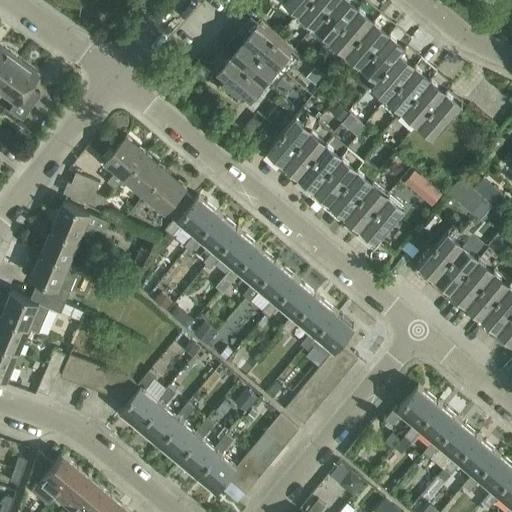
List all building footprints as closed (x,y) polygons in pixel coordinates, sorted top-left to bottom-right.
[(286,0),(299,10),(307,0),(286,0)] [(307,0),(299,10),(315,23),(333,0),(307,0)] [(356,0),(333,0),(315,23),(330,36),(359,2),(356,0)] [(359,2),(330,36),(346,49),(374,15),(359,2)] [(374,15),(346,49),(361,62),(390,28),(374,15)] [(243,37),(285,72),(298,55),(257,20),(243,37)] [(390,28),(361,62),(377,75),(400,48),(406,42),(390,28)] [(230,52),(271,86),(272,85),(273,86),(285,72),(243,37),(230,52)] [(400,48),(377,75),(372,82),(388,95),(416,61),(400,48)] [(0,80),(14,60),(0,49),(0,80)] [(237,99),(244,90),(249,94),(243,102),(253,110),(259,102),(258,101),(271,86),(230,52),(217,67),(226,75),(219,84),(237,99)] [(14,60),(0,80),(0,91),(12,100),(14,101),(9,109),(20,117),(33,99),(39,91),(28,83),(34,75),(14,60)] [(416,61),(388,95),(403,108),(432,74),(416,61)] [(315,66),(307,75),(316,83),(324,74),(315,66)] [(432,74),(403,108),(419,121),(447,87),(432,74)] [(447,87),(419,121),(434,134),(462,100),(447,87)] [(280,97),(273,106),(284,115),(291,106),(280,97)] [(339,102),(332,110),(341,118),(349,110),(339,102)] [(256,134),(270,119),(259,109),(245,124),(256,134)] [(351,111),(343,121),(350,128),(359,118),(351,111)] [(268,147),(285,160),(320,118),(319,117),(313,125),(297,112),(268,147)] [(320,118),(285,160),(300,173),(333,133),(332,132),(334,130),(320,118)] [(333,133),(300,173),(315,186),(344,152),(343,151),(348,144),(333,133)] [(105,160),(116,169),(107,179),(117,187),(125,177),(147,151),(127,134),(105,160)] [(125,177),(145,194),(167,168),(147,151),(125,177)] [(344,152),(315,186),(331,199),(359,165),(344,152)] [(359,165),(331,199),(346,212),(375,178),(359,165)] [(167,168),(145,194),(174,217),(177,213),(180,216),(194,198),(182,189),(186,184),(167,168)] [(442,192),(427,179),(415,168),(405,180),(432,204),(442,192)] [(76,171),(72,181),(96,190),(100,181),(76,171)] [(483,175),(473,186),(484,195),(495,204),(496,205),(505,194),(483,175)] [(375,178),(346,212),(361,225),(390,190),(375,178)] [(96,192),(96,190),(72,181),(72,182),(68,180),(64,192),(102,207),(107,196),(96,192)] [(390,190),(361,225),(377,238),(406,203),(390,190)] [(177,213),(174,217),(166,227),(167,228),(173,233),(183,221),(195,231),(215,208),(198,193),(194,198),(180,216),(177,213)] [(484,195),(472,209),(483,219),(495,204),(484,195)] [(63,200),(53,224),(80,235),(91,239),(96,226),(105,229),(109,218),(92,211),(85,231),(82,230),(90,211),(63,200)] [(215,208),(195,231),(185,243),(192,249),(202,237),(214,247),(234,224),(215,208)] [(53,224),(42,250),(70,261),(70,260),(80,235),(53,224)] [(234,224),(214,247),(204,259),(211,265),(221,253),(234,264),(254,240),(234,224)] [(420,261),(436,274),(465,240),(449,227),(420,261)] [(166,234),(161,240),(165,244),(174,234),(173,233),(167,228),(163,232),(166,234)] [(241,269),(254,280),(274,257),(254,240),(234,264),(216,285),(223,290),(241,269)] [(465,240),(436,274),(451,287),(480,253),(465,240)] [(142,245),(135,258),(148,265),(154,252),(142,245)] [(39,277),(35,287),(66,299),(71,289),(81,264),(70,260),(70,261),(42,250),(32,274),(39,277)] [(480,253),(451,287),(448,291),(455,297),(458,293),(467,300),(496,266),(480,253)] [(254,280),(244,292),(250,298),(263,309),(273,296),(293,273),(274,257),(254,280)] [(135,261),(129,273),(140,278),(146,267),(135,261)] [(496,266),(467,300),(482,313),(511,279),(496,266)] [(293,273),(273,296),(263,309),(270,315),(280,302),(292,313),(313,289),(293,273)] [(511,279),(482,313),(497,326),(511,308),(511,279)] [(13,290),(3,314),(30,325),(40,330),(50,306),(62,311),(66,299),(35,287),(31,297),(13,290)] [(313,289),(292,313),(282,325),(289,331),(300,319),(312,329),(332,305),(313,289)] [(155,298),(165,308),(173,300),(162,290),(155,298)] [(177,304),(171,312),(176,317),(179,319),(186,311),(177,304)] [(312,329),(301,341),(309,347),(312,343),(327,355),(332,350),(334,347),(340,341),(355,324),(332,305),(312,329)] [(511,308),(497,326),(511,338),(511,308)] [(3,314),(0,320),(0,342),(19,350),(30,325),(3,314)] [(207,342),(217,329),(205,319),(194,331),(207,342)] [(191,338),(184,347),(193,354),(200,345),(191,338)] [(332,350),(350,365),(357,355),(340,341),(334,347),(332,350)] [(0,372),(9,376),(19,350),(0,342),(0,372)] [(227,345),(220,353),(226,357),(232,350),(227,345)] [(55,349),(49,363),(60,367),(66,353),(55,349)] [(324,359),(342,374),(350,365),(332,350),(327,355),(324,359)] [(71,352),(61,375),(72,379),(81,356),(71,352)] [(81,356),(72,379),(83,383),(92,361),(81,356)] [(242,359),(236,366),(246,374),(252,367),(242,359)] [(317,368),(335,383),(342,374),(324,359),(317,368)] [(92,361),(83,383),(94,387),(103,365),(92,361)] [(49,363),(38,388),(48,393),(60,367),(49,363)] [(103,365),(94,387),(104,391),(114,369),(103,365)] [(141,385),(125,403),(121,408),(138,422),(158,397),(146,387),(157,374),(150,368),(138,382),(141,385)] [(309,377),(327,392),(335,383),(317,368),(309,377)] [(114,369),(104,391),(115,395),(125,373),(114,369)] [(125,373),(115,395),(125,403),(141,385),(138,382),(127,373),(125,373)] [(301,387),(319,402),(327,392),(309,377),(301,387)] [(403,410),(416,421),(436,397),(419,383),(400,406),(398,404),(386,417),(393,423),(403,410)] [(158,397),(138,422),(157,438),(177,413),(165,403),(176,390),(169,384),(158,397)] [(294,396),(312,411),(319,402),(301,387),(294,396)] [(248,389),(240,398),(249,405),(257,396),(248,389)] [(286,405),(304,420),(312,411),(294,396),(286,405)] [(436,397),(416,421),(405,433),(412,439),(423,426),(435,437),(455,413),(436,397)] [(177,413),(157,438),(176,454),(196,429),(184,419),(195,406),(188,400),(177,413)] [(252,407),(246,415),(251,419),(258,412),(252,407)] [(273,421),(291,435),(299,426),(281,412),(273,421)] [(455,413),(435,437),(424,449),(431,455),(442,443),(455,453),(475,430),(455,413)] [(207,416),(196,429),(176,454),(195,470),(216,445),(203,434),(214,421),(207,416)] [(266,430),(284,445),(291,435),(273,421),(266,430)] [(258,439),(276,454),(284,445),(266,430),(258,439)] [(475,430),(455,453),(444,466),(451,472),(461,459),(474,470),(494,446),(475,430)] [(216,445),(195,470),(217,489),(228,476),(235,467),(238,463),(223,451),(233,438),(226,431),(216,445)] [(392,431),(384,441),(392,448),(400,438),(392,431)] [(400,439),(395,445),(402,451),(407,445),(412,439),(405,433),(400,439)] [(250,448),(268,463),(276,454),(258,439),(250,448)] [(511,460),(494,446),(474,470),(463,482),(470,488),(481,475),(493,486),(511,464),(511,460)] [(243,458),(261,472),(268,463),(250,448),(243,458)] [(29,475),(36,480),(30,487),(46,502),(52,494),(53,495),(77,466),(60,451),(52,461),(37,449),(29,475)] [(17,455),(13,467),(22,470),(26,458),(17,455)] [(235,467),(253,482),(261,472),(243,458),(238,464),(238,463),(235,467)] [(338,459),(328,471),(339,479),(349,467),(338,459)] [(511,464),(493,486),(483,498),(490,504),(500,492),(511,501),(511,464)] [(77,466),(53,495),(70,509),(94,480),(77,466)] [(13,467),(10,478),(9,479),(18,482),(22,470),(13,467)] [(228,476),(246,491),(253,482),(235,467),(228,476)] [(94,480),(70,509),(73,511),(95,511),(111,493),(94,480)] [(111,493),(95,511),(123,511),(127,507),(111,493)] [(4,494),(0,506),(9,508),(13,497),(4,494)] [(385,496),(374,508),(379,511),(386,511),(394,503),(385,496)] [(317,511),(324,503),(317,498),(305,511),(317,511)]
